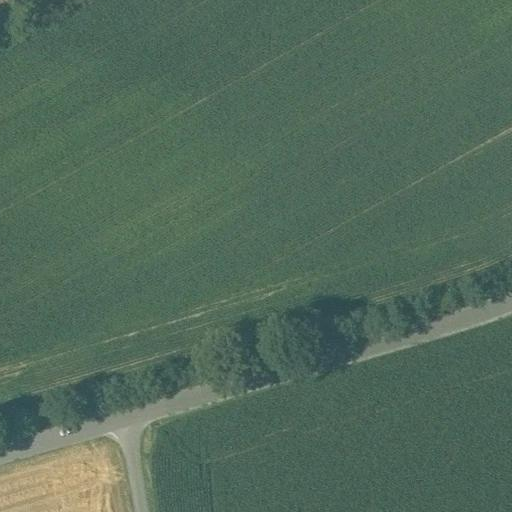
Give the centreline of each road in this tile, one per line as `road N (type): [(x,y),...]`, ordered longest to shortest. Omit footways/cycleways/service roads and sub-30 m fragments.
road 1 (unclassified): [(511,297),(130,416)]
road 2 (unclassified): [(130,416),(0,454)]
